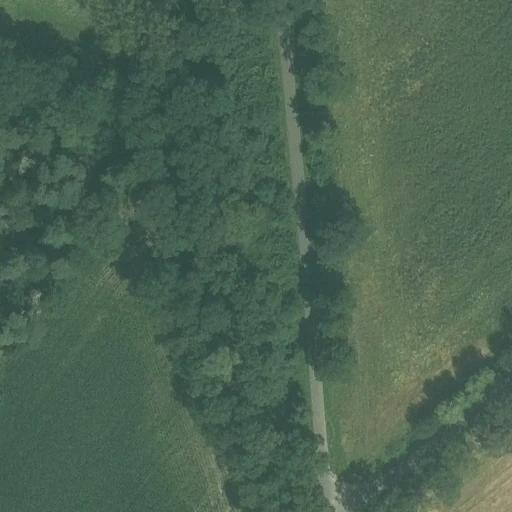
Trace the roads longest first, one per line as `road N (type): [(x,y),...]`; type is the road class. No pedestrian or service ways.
road 1 (unclassified): [(321,511),(271,158),(261,0)]
road 2 (unclassified): [(354,511),(511,385)]
